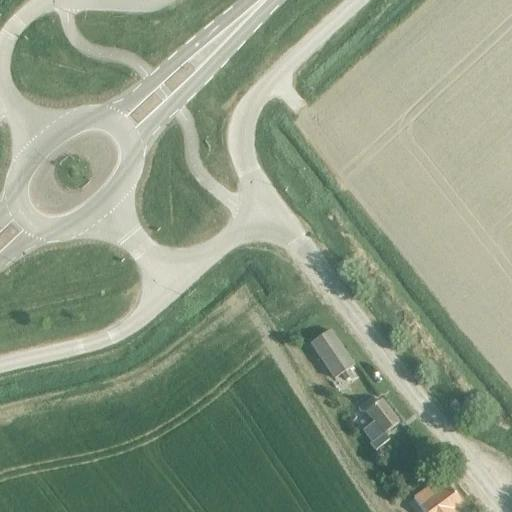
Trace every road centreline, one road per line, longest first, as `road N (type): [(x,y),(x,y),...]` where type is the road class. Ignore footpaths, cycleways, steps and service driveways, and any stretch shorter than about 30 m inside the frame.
road 1 (unclassified): [(505,511),(270,207)]
road 2 (unclassified): [(359,0),(253,97),(240,120),(240,152),(270,207)]
road 3 (unclassified): [(0,368),(122,330),(178,286)]
road 4 (secondary): [(118,132),(266,0)]
road 5 (unclassified): [(11,111),(2,91),(8,43),(32,13),(56,0)]
